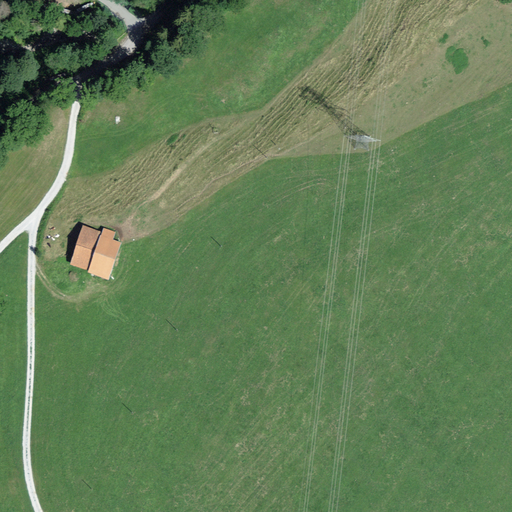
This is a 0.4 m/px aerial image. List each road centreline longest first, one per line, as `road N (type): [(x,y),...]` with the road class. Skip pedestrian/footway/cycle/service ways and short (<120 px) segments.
road 1 (track): [(36,213),(26,467),(38,511)]
road 2 (track): [(0,247),(62,177),(79,75)]
